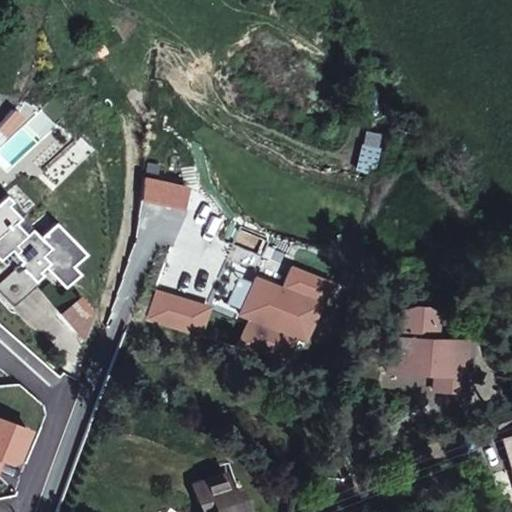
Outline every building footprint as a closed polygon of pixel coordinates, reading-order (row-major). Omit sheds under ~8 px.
[(73,258),(85,247),(55,217),(37,234),(18,215),(24,210),(6,191),(0,197),(0,253),(7,260),(16,251),(22,257),(0,279),(0,284),(18,302),(39,279),(32,273),(44,259),(63,280),(79,265),(73,258)] [(261,274),(245,309),(256,316),(243,344),(292,359),(304,335),(312,340),(337,283),(297,265),(286,284),(261,274)] [(418,294),(405,302),(442,310),(444,307),(443,303),(441,299),(440,298),(418,294)] [(455,373),(466,374),(473,339),(440,333),(439,329),(442,310),(405,302),(404,312),(411,321),(410,329),(397,328),(392,362),(414,366),(415,358),(427,358),(426,368),(455,373)] [(415,358),(414,366),(426,368),(427,358),(415,358)] [(453,390),(463,392),(466,374),(455,373),(453,390)] [(511,432),(499,437),(509,467),(511,466),(511,432)] [(247,511),(249,510),(242,488),(229,492),(224,477),(200,485),(203,501),(216,498),(219,510),(217,511),(247,511)]
